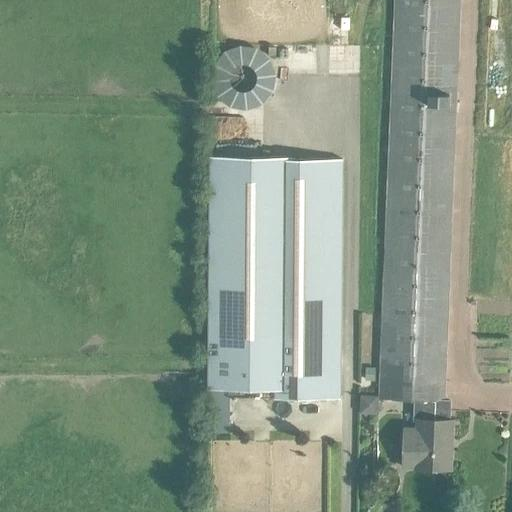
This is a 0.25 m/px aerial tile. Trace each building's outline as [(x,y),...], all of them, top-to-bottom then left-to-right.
[(394,0),(379,396),(379,400),(414,401),(414,400),(446,400),(461,0),(394,0)] [(511,0),(492,0),(492,23),(511,23),(511,0)] [(358,59),(310,58),(309,87),(358,89),(358,59)] [(211,157),(210,340),(293,340),(292,398),(340,398),(342,158),(211,157)] [(292,398),(293,340),(210,340),(209,389),(276,390),(276,398),(292,398)] [(404,427),(403,467),(452,469),(453,420),(451,420),(451,400),(446,400),(414,400),(414,401),(413,428),(404,427)]
